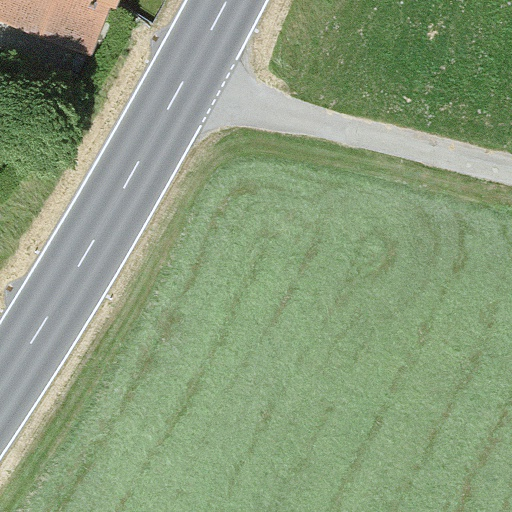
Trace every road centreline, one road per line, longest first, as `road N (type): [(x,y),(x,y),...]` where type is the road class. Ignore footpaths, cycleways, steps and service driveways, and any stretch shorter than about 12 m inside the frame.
road 1 (secondary): [(183,85),(0,390)]
road 2 (residential): [(183,85),(511,168)]
